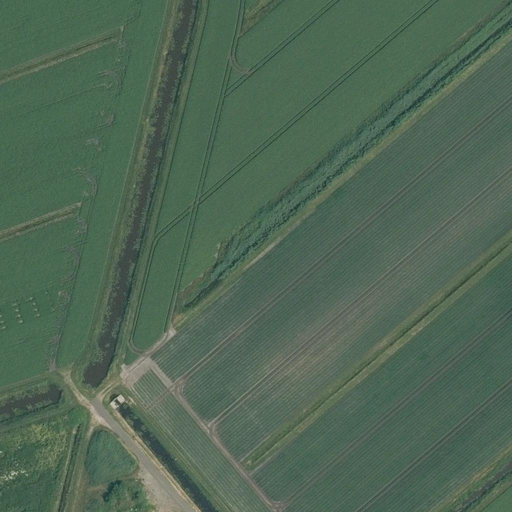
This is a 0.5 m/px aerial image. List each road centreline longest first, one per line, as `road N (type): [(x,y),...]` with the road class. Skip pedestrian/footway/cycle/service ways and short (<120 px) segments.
road 1 (track): [(203,0),(118,374),(86,401)]
road 2 (track): [(86,401),(190,511)]
